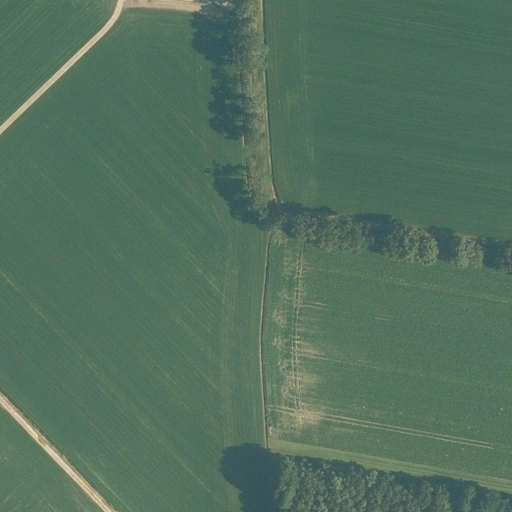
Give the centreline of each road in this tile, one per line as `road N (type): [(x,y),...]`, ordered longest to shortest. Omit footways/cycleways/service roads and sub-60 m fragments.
road 1 (track): [(511,251),(266,204),(251,160),(247,0)]
road 2 (track): [(0,131),(111,21),(122,0)]
road 3 (track): [(109,511),(0,399)]
